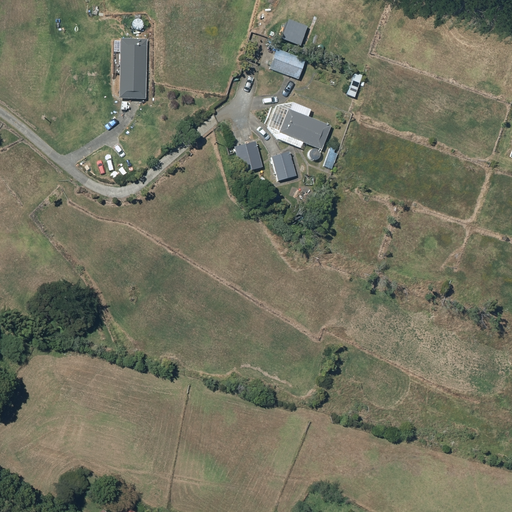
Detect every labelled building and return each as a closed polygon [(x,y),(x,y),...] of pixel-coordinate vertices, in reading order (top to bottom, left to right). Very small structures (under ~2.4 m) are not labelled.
[(112,52),(119,52),(118,74),(118,97),(145,98),(146,39),(119,38),(119,40),(112,40),(112,52)] [(275,50),(269,67),(296,77),(302,60),(275,50)] [(319,66),(314,79),(335,87),(340,74),(319,66)] [(312,110),(290,101),(275,137),(296,146),(298,142),(319,150),(329,127),(308,119),(312,110)] [(261,165),(256,141),(233,146),(238,170),(261,165)] [(295,176),(291,152),(271,156),(275,180),(295,176)] [(135,511),(121,502),(110,503),(105,511),(100,509),(97,511),(135,511)]
